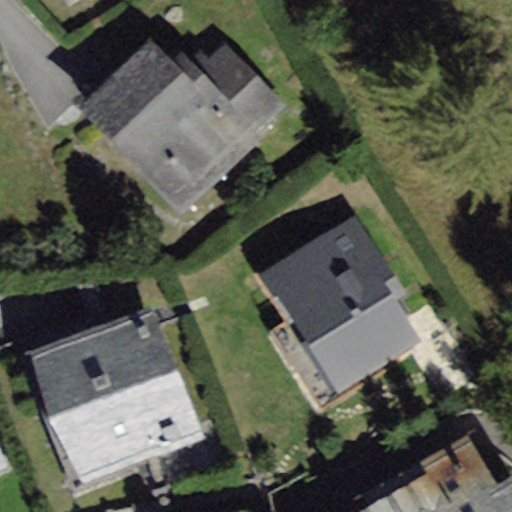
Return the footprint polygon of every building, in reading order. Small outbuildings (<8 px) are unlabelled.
[(84,0),(30,0),(47,24),(84,0)] [(140,46),(64,118),(170,228),(279,115),(212,39),(181,66),(171,55),(160,65),(140,46)] [(348,225),(249,281),(319,402),(409,349),(394,327),(407,320),(348,225)] [(152,310),(22,357),(72,493),(202,446),(152,310)] [(511,511),(468,438),(337,511),(511,511)]
